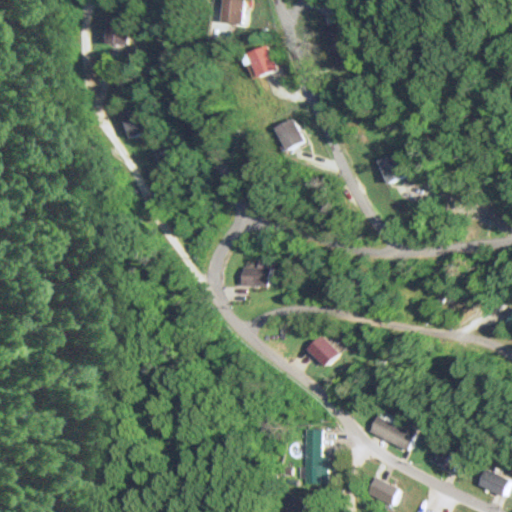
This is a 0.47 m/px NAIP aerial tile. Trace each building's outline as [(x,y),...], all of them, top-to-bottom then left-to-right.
[(246,1),(242,0),(225,0),(219,18),(238,25),(246,1)] [(108,45),(132,45),(132,18),(108,18),(108,45)] [(350,62),(338,18),(318,24),(330,67),(350,62)] [(247,51),(258,76),(278,67),(267,43),(247,51)] [(123,112),(130,137),(151,131),(143,106),(123,112)] [(305,140),(293,117),(275,126),(287,149),(305,140)] [(379,159),(390,183),(408,175),(397,151),(379,159)] [(243,286),(272,286),(272,261),(257,261),(257,267),(243,267),(243,286)] [(340,353),(321,334),(307,347),(327,367),(340,353)] [(410,450),(420,431),(383,411),(373,430),(410,450)] [(331,456),(324,456),(324,429),(308,428),(307,482),(330,483),(331,456)] [(464,455),(443,444),(434,459),(456,471),(464,455)] [(511,482),(511,478),(489,468),(481,484),(506,496),(511,482)] [(392,505),(401,489),(377,476),(368,492),(392,505)] [(285,511),(305,511),(310,500),(291,494),(285,511)]
